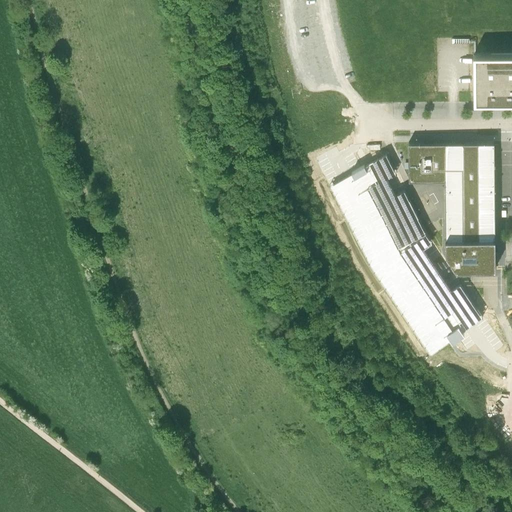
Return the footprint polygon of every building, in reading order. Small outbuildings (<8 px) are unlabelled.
[(511,101),(511,53),(473,54),(474,102),(511,101)] [(296,77),(299,92),(305,91),(302,76),(296,77)] [(445,180),(445,239),(495,238),(494,142),(469,142),(427,143),(408,143),(409,180),(445,180)] [(432,241),(425,232),(405,189),(396,194),(387,177),(396,172),(386,153),(351,170),(344,174),(329,181),(372,267),(430,352),(450,338),(452,341),(464,333),(462,330),(470,325),(483,316),(464,288),(460,282),(452,288),(424,247),(432,241)] [(423,216),(438,210),(430,191),(415,197),(423,216)] [(495,238),(445,239),(445,253),(456,269),(495,269),(495,256),(498,256),(498,253),(498,251),(495,251),(495,238)]
